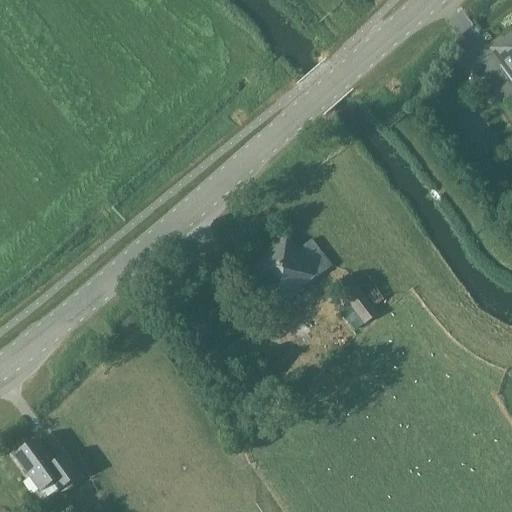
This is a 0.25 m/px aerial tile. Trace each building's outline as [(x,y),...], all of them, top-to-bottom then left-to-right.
[(511,34),(490,51),(511,80),(511,34)] [(318,278),(334,267),(314,239),(297,252),(286,238),(249,265),(279,307),(304,289),(302,287),(317,277),(318,278)] [(364,325),(379,314),(350,276),(335,287),(347,304),(337,311),(352,332),(363,324),(364,325)] [(384,301),(371,282),(362,288),(375,307),(384,301)] [(12,457),(39,494),(53,484),(59,492),(80,476),(65,455),(55,462),(37,438),(12,457)]
